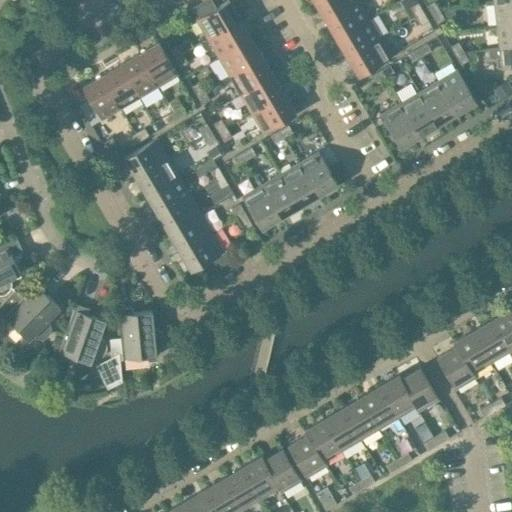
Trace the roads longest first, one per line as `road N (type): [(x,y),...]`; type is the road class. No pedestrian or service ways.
road 1 (residential): [(94,511),(245,425),(279,414),(410,330)]
road 2 (residential): [(133,256),(37,82),(43,55),(94,0)]
road 3 (residential): [(381,203),(192,310),(164,300),(133,256)]
road 4 (residential): [(133,256),(94,263),(52,236),(0,101)]
road 5 (residential): [(381,203),(316,96),(320,61),(283,0)]
road 6 (residential): [(475,511),(467,426),(410,330)]
road 7 (residential): [(511,126),(381,203)]
road 8 (residential): [(410,330),(511,265)]
